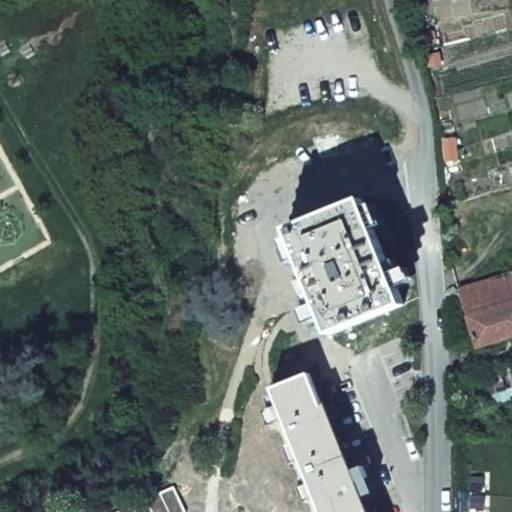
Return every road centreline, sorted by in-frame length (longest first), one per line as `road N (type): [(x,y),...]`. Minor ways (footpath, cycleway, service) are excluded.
road 1 (residential): [(439,511),(430,162),(424,105),(394,0)]
road 2 (residential): [(418,511),(363,353)]
